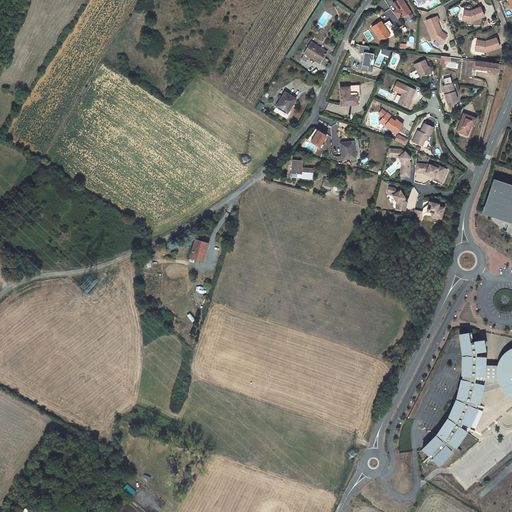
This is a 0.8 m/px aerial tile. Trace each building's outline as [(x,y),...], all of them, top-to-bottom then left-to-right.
[(402,0),(397,0),(393,3),(396,8),(398,7),(399,8),(397,9),(393,12),(398,19),(410,12),(402,0)] [(470,11),(464,10),(463,21),(471,22),(484,17),(481,7),(470,11)] [(437,16),(426,20),(433,38),(440,44),(446,37),(440,32),(439,30),(441,29),(438,21),(439,21),(437,16)] [(381,21),(371,27),(381,42),(389,37),(384,29),(385,28),(381,21)] [(441,29),(439,30),(440,32),(446,37),(447,36),(441,31),(441,29)] [(485,44),(477,42),(475,51),(486,53),(500,48),(496,38),(487,41),(487,43),(485,44)] [(320,63),(327,52),(312,42),(304,53),(309,57),(320,63)] [(370,47),(360,45),(358,52),(364,53),(362,61),(363,61),(362,63),(361,70),(368,72),(369,66),(370,67),(371,62),(371,59),(373,60),(374,54),(369,53),(370,47)] [(309,57),(304,53),(301,59),(306,62),(309,57)] [(420,78),(426,76),(430,74),(431,74),(428,67),(425,60),(414,64),(420,78)] [(497,73),(498,64),(476,61),(475,68),(475,69),(490,71),(489,72),(497,73)] [(400,100),(398,103),(407,108),(416,90),(397,82),(394,90),(398,92),(402,90),(404,91),(402,94),(400,100)] [(453,92),(451,84),(442,86),(447,103),(457,100),(455,92),(453,92)] [(350,105),(358,104),(357,96),(360,95),(359,85),(349,86),(349,87),(340,88),(341,105),(348,105),(348,104),(350,104),(350,105)] [(296,99),(285,92),(277,107),(288,113),(296,99)] [(383,119),(381,123),(385,126),(386,125),(389,128),(396,134),(403,125),(396,120),(395,122),(391,119),(392,118),(387,113),(386,114),(383,118),(382,119),(383,119)] [(477,119),(463,114),(457,131),(466,135),(469,124),(471,125),(474,126),(477,119)] [(433,127),(424,123),(420,132),(420,133),(419,133),(417,132),(414,139),(417,140),(416,143),(422,146),(425,139),(427,135),(429,136),(433,127)] [(313,138),(311,142),(319,147),(327,136),(318,130),(313,138)] [(340,143),(342,160),(356,158),(353,141),(340,143)] [(394,149),(389,149),(386,157),(393,157),(398,157),(398,156),(393,156),(394,149)] [(401,149),(394,149),(393,156),(398,156),(398,157),(404,164),(401,166),(400,176),(409,177),(410,162),(409,160),(411,158),(405,152),(404,153),(401,149)] [(302,179),(313,179),(313,169),(302,168),(302,161),(293,160),(293,166),(292,173),(292,177),(301,178),(302,179)] [(429,164),(416,163),(415,172),(423,172),(423,173),(426,173),(434,177),(433,180),(439,183),(445,168),(439,166),(438,168),(434,166),(429,164)] [(447,169),(445,168),(439,183),(441,184),(447,169)] [(322,187),(330,189),(331,186),(334,187),(333,190),(337,191),(337,192),(341,193),(344,185),(340,184),(340,185),(324,180),(322,187)] [(511,186),(495,181),(493,187),(492,186),(485,206),(486,207),(485,212),(496,216),(495,218),(492,217),(491,218),(493,220),(494,222),(497,224),(498,225),(499,227),(502,229),(505,224),(508,225),(506,232),(508,233),(511,235),(511,186)] [(389,187),(388,193),(393,194),(392,195),(397,203),(396,208),(405,210),(406,202),(404,199),(405,198),(400,190),(397,192),(395,188),(389,187)] [(436,214),(435,217),(441,219),(444,208),(438,206),(439,204),(429,202),(428,206),(427,211),(433,213),(436,214)] [(422,211),(415,209),(412,218),(421,221),(422,215),(427,211),(428,206),(427,206),(424,207),(422,211)] [(193,257),(202,260),(204,253),(208,254),(211,242),(198,239),(193,257)] [(469,337),(461,338),(464,354),(466,354),(467,356),(464,356),(463,375),(462,380),(458,398),(459,399),(458,401),(457,400),(450,417),(450,418),(449,420),(448,420),(438,435),(439,436),(438,437),(437,436),(423,450),(429,456),(430,454),(433,457),(432,459),(438,465),(452,451),(451,451),(455,447),(465,431),(460,428),(463,423),(468,426),(476,408),(478,403),(474,402),(477,393),(481,391),(482,391),(501,385),(502,386),(511,383),(511,350),(511,351),(510,352),(508,351),(507,352),(506,354),(505,355),(505,356),(504,357),(504,359),(501,357),(501,359),(500,360),(499,362),(498,363),(498,364),(498,365),(497,367),(484,367),(484,364),(483,364),(483,363),(484,363),(484,357),(476,356),(476,352),(484,351),(482,341),(470,343),(469,337)] [(511,383),(502,386),(503,388),(505,391),(507,393),(510,396),(511,398),(511,383)] [(133,496),(137,491),(128,483),(124,488),(133,496)]
